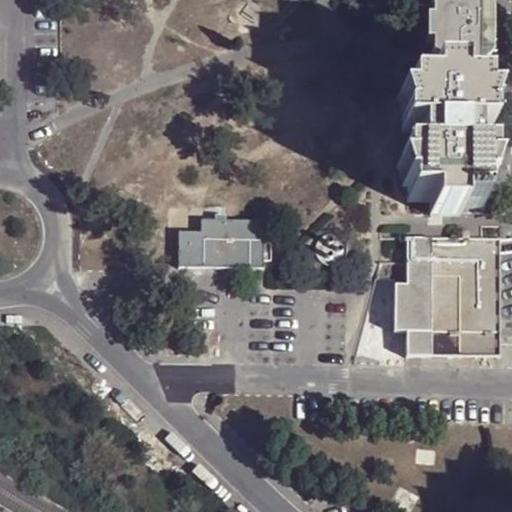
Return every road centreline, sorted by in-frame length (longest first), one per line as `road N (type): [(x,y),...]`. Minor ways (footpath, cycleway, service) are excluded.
road 1 (residential): [(42,280),(280,511)]
road 2 (residential): [(14,0),(6,174)]
road 3 (residential): [(42,280),(60,245),(57,217),(45,195),(6,174)]
